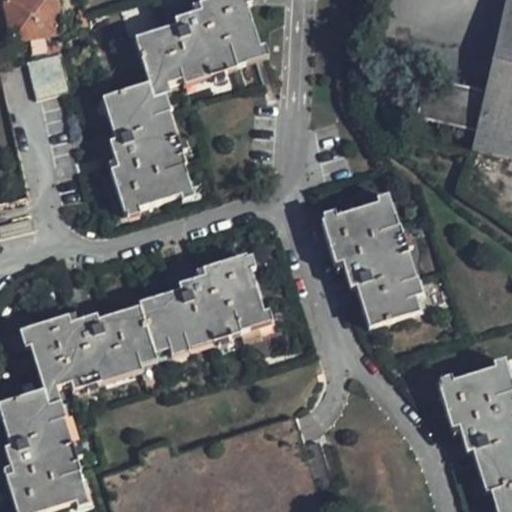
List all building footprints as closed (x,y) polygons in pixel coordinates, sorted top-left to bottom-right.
[(52,0),(6,0),(13,42),(27,40),(28,53),(46,50),(44,37),(59,35),(52,0)] [(102,102),(115,144),(109,146),(117,172),(110,174),(124,217),(126,215),(138,212),(180,199),(191,195),(183,170),(185,169),(168,117),(170,116),(164,99),(169,98),(166,89),(182,83),(184,89),(236,74),(236,71),(263,63),(242,0),(226,0),(198,9),(200,16),(174,24),(176,30),(135,44),(148,88),(102,102)] [(511,0),(503,0),(473,156),(511,163),(511,0)] [(27,62),(35,100),(69,93),(61,54),(27,62)] [(428,122),(477,127),(481,88),(432,83),(428,122)] [(368,332),(419,316),(415,301),(422,299),(417,282),(415,282),(399,230),(397,230),(389,204),(321,226),(335,267),(342,265),(350,292),(356,290),(368,332)] [(0,228),(0,241),(34,233),(31,221),(0,228)] [(0,407),(0,417),(10,450),(4,452),(13,478),(5,480),(14,511),(54,511),(86,502),(78,476),(80,475),(75,463),(82,460),(78,451),(73,453),(73,452),(64,424),(65,423),(55,391),(70,386),(73,394),(140,375),(139,370),(155,366),(153,358),(169,353),(172,360),(188,356),(188,354),(240,338),(239,336),(266,328),(245,260),(202,274),(204,281),(178,289),(180,294),(138,307),(139,311),(97,324),(96,319),(69,327),(67,320),(25,333),(44,395),(0,407)] [(511,511),(511,391),(505,369),(438,390),(451,432),(458,430),(466,456),(472,454),(485,496),(490,495),(494,511),(511,511)] [(113,511),(322,511),(316,492),(333,487),(319,444),(302,448),(293,420),(172,458),(169,445),(140,455),(144,466),(103,479),(113,511)]
